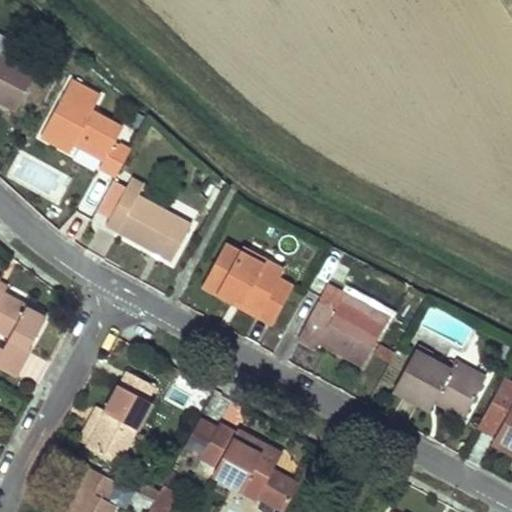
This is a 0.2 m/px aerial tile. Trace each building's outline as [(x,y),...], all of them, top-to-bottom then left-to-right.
[(0,102),(15,111),(35,73),(0,53),(0,102)] [(72,80),(41,136),(71,152),(75,143),(88,150),(104,159),(100,167),(116,176),(130,150),(115,141),(122,128),(92,111),(100,95),(72,80)] [(23,152),(13,172),(52,192),(62,172),(23,152)] [(79,208),(94,215),(109,183),(94,176),(79,208)] [(171,262),(191,225),(138,195),(143,186),(130,180),(124,190),(108,221),(105,226),(141,245),(171,262)] [(108,221),(124,190),(112,184),(95,214),(108,221)] [(271,323),(292,285),(277,278),(282,269),(244,248),(241,252),(227,244),(203,286),(233,303),(235,298),(258,311),(256,315),(271,323)] [(346,291),(352,280),(335,271),(298,338),(316,348),(320,342),(334,350),(363,366),(391,315),(346,291)] [(0,331),(10,336),(3,349),(0,346),(0,368),(15,377),(29,351),(29,350),(35,339),(46,319),(25,308),(26,305),(2,292),(0,291),(0,331)] [(256,315),(258,311),(235,298),(233,303),(246,310),(256,315)] [(395,353),(379,345),(374,353),(390,362),(395,353)] [(465,418),(483,382),(453,366),(450,371),(429,360),(432,354),(417,347),(393,392),(430,411),(436,399),(442,403),(441,405),(465,418)] [(455,362),(453,366),(483,382),(485,378),(455,362)] [(106,410),(86,447),(112,461),(127,432),(134,436),(152,403),(148,401),(155,386),(127,371),(106,410)] [(511,383),(503,378),(497,390),(511,398),(511,383)] [(511,447),(511,406),(511,398),(497,390),(478,425),(496,434),(493,438),(511,447)] [(78,442),(86,447),(106,410),(97,406),(91,418),(78,442)] [(201,457),(219,425),(201,415),(184,447),(201,457)] [(213,475),(256,499),(273,468),(258,459),(265,446),(252,439),(237,430),(235,434),(219,425),(201,457),(218,466),(213,475)] [(134,436),(127,432),(112,461),(118,465),(134,436)] [(511,447),(493,438),(491,444),(507,453),(511,455),(511,447)] [(265,446),(258,459),(273,468),(281,454),(265,446)] [(112,511),(115,506),(107,501),(116,482),(91,469),(80,488),(86,491),(74,511),(112,511)] [(164,484),(155,502),(168,509),(177,491),(164,484)] [(67,511),(74,511),(86,491),(80,488),(73,503),(67,511)] [(166,511),(168,509),(155,502),(149,511),(166,511)]
